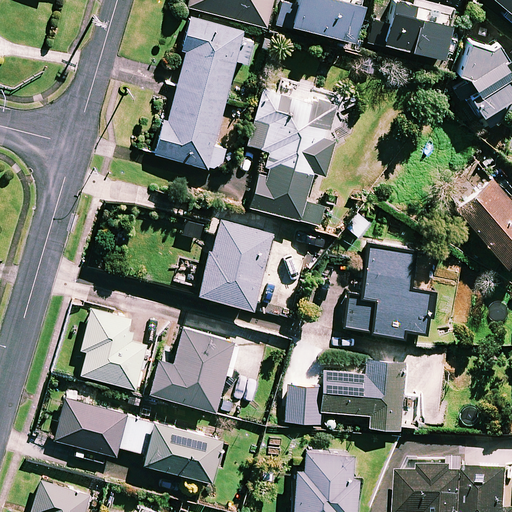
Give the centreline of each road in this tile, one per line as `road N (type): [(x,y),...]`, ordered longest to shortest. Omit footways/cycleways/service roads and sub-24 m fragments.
road 1 (residential): [(0,398),(71,142)]
road 2 (residential): [(71,142),(114,0)]
